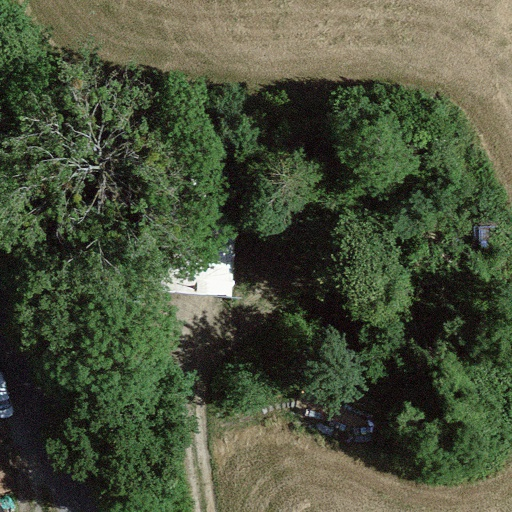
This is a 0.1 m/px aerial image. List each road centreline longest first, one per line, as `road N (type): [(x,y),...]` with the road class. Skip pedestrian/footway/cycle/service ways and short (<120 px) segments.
road 1 (track): [(210,511),(188,421),(275,261)]
road 2 (unclassified): [(0,333),(66,511)]
